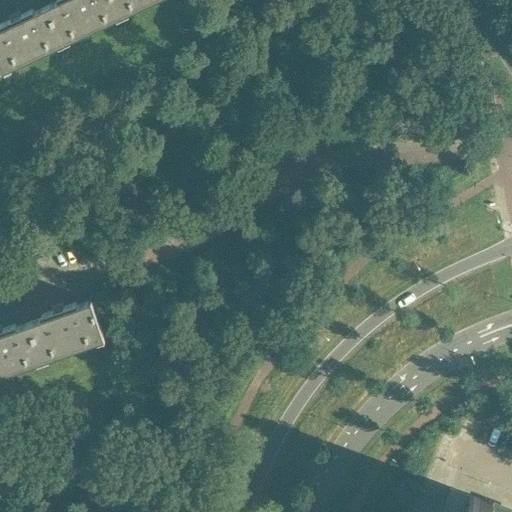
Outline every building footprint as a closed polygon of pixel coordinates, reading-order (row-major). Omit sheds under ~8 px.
[(47,5),(63,40),(122,12),(116,0),(56,0),(46,5),(47,5)] [(116,0),(122,12),(147,0),(116,0)] [(0,59),(6,71),(7,71),(5,67),(63,40),(47,5),(46,5),(34,11),(33,8),(21,13),(22,13),(21,14),(22,16),(13,21),(12,18),(11,18),(0,23),(1,26),(0,26),(0,59)] [(30,321),(43,357),(103,335),(104,339),(105,339),(91,299),(88,300),(77,304),(76,301),(64,305),(63,306),(64,308),(55,312),(54,309),(42,313),(43,316),(30,320),(30,321)] [(0,371),(43,357),(30,321),(30,320),(16,325),(15,322),(3,327),(4,330),(0,331),(0,371)] [(450,487),(440,511),(511,511),(493,504),(493,503),(470,494),(470,495),(450,487)]
